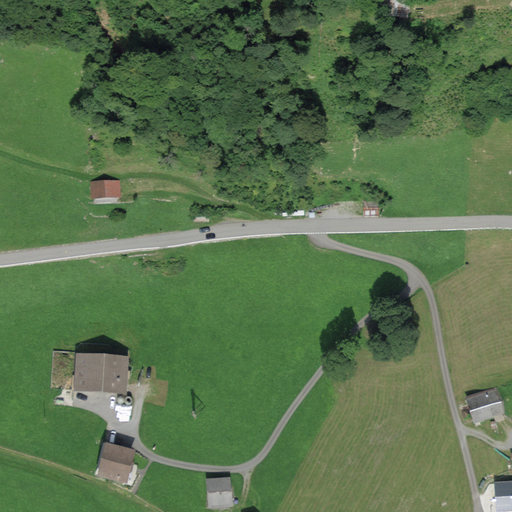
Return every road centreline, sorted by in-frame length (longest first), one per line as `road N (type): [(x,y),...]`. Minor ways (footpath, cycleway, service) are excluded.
road 1 (residential): [(314,226),(319,239),(406,265),(423,281),(477,511)]
road 2 (primary): [(0,260),(314,226)]
road 3 (track): [(208,233),(179,180),(85,174),(0,152)]
road 4 (primary): [(314,226),(511,222)]
